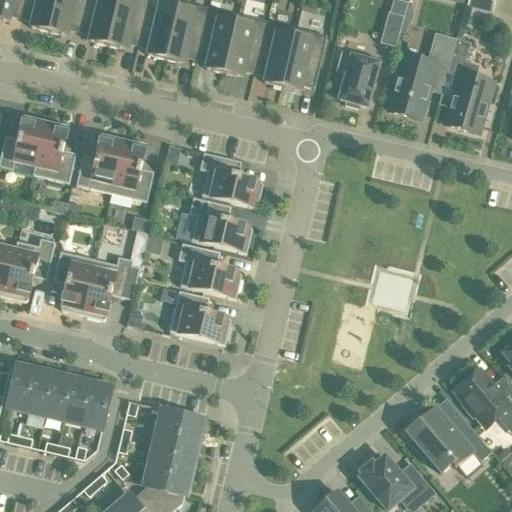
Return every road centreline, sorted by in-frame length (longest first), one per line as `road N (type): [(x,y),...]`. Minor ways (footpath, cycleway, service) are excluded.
road 1 (residential): [(511,306),(300,497),(236,482)]
road 2 (residential): [(314,147),(0,69)]
road 3 (residential): [(314,147),(255,398)]
road 4 (residential): [(314,147),(337,139),(511,181)]
road 5 (residential): [(43,511),(108,454),(127,367)]
road 6 (residential): [(127,367),(0,328)]
road 7 (residential): [(255,398),(127,367)]
